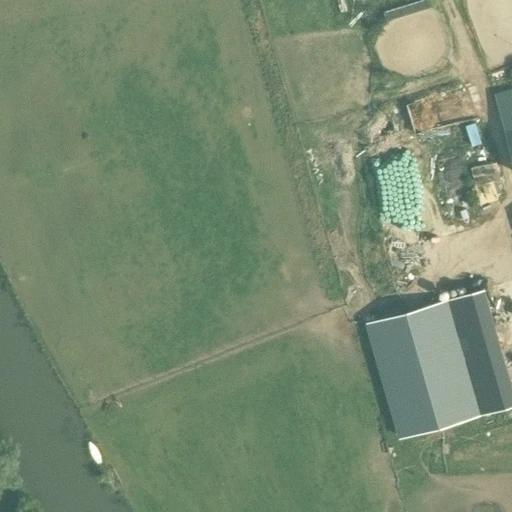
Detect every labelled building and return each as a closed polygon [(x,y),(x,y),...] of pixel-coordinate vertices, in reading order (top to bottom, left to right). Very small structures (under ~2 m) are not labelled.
[(511,88),(496,93),(503,122),(511,157),(511,88)] [(474,165),(481,198),(496,195),(494,183),(503,181),(498,160),(474,165)] [(444,167),(444,180),(460,179),(459,166),(444,167)] [(410,208),(384,210),(385,230),(401,229),(400,215),(411,215),(410,208)] [(448,300),(366,323),(399,438),(481,415),(448,300)]
